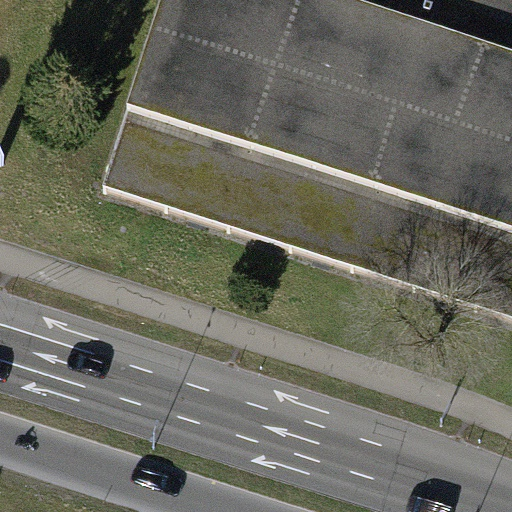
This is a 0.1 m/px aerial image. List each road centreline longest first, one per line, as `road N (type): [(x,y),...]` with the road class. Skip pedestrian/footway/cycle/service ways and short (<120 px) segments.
road 1 (secondary): [(511,505),(0,343)]
road 2 (secondary): [(0,437),(232,511)]
